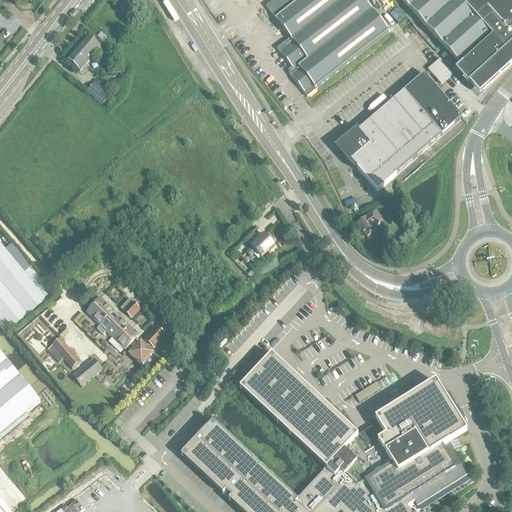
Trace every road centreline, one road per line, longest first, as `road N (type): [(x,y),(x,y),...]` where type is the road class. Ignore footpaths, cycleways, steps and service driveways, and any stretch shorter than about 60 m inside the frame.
road 1 (secondary): [(181,0),(343,254),(386,286)]
road 2 (secondary): [(0,94),(75,0)]
